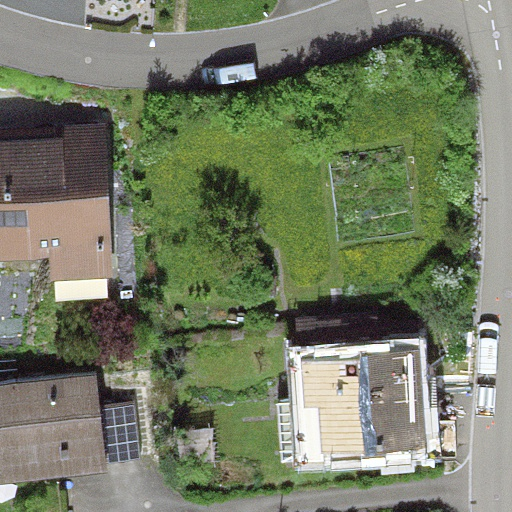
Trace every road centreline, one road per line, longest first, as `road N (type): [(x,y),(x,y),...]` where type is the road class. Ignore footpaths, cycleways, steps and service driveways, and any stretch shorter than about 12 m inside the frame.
road 1 (tertiary): [(498,511),(511,192),(489,0)]
road 2 (residential): [(0,29),(85,52),(185,60),(259,52),(430,0)]
